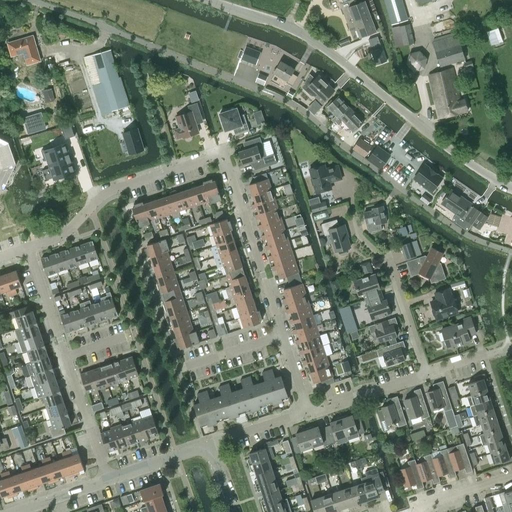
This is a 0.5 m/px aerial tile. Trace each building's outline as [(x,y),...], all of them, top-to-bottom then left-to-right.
[(400,0),(384,0),(391,25),(407,20),(400,0)] [(365,2),(348,9),(359,38),(376,32),(365,2)] [(410,24),(391,28),(396,48),(414,44),(410,24)] [(492,45),(503,41),(498,29),(487,32),(492,45)] [(457,35),(432,43),(440,67),(465,60),(457,35)] [(28,66),(40,62),(33,37),(8,45),(12,57),(19,55),(18,53),(26,51),(28,58),(26,59),(28,66)] [(260,53),(245,47),(241,59),(256,65),(260,53)] [(381,48),(371,52),(376,66),(386,62),(381,48)] [(101,84),(92,87),(101,115),(111,111),(129,106),(120,78),(119,79),(110,51),(93,56),(101,84)] [(418,51),(409,53),(407,63),(414,71),(423,68),(425,58),(418,51)] [(464,63),(466,69),(472,68),(470,61),(464,63)] [(294,69),(280,62),(273,74),(287,82),(286,84),(292,87),(297,77),(292,74),(294,69)] [(452,69),(428,75),(439,119),(467,112),(464,100),(460,101),(452,69)] [(330,87),(318,76),(315,79),(310,74),(303,84),(307,88),(304,91),(310,96),(315,92),(317,94),(315,97),(322,103),(332,94),(327,90),(330,87)] [(266,78),(259,75),(256,82),(264,85),(266,78)] [(54,102),(51,89),(43,90),(45,103),(54,102)] [(327,107),(333,113),(344,101),(339,96),(333,101),(332,100),(329,103),(330,104),(327,107)] [(307,108),(310,111),(318,104),(314,100),(307,108)] [(339,117),(349,107),(344,101),(333,113),(336,116),(332,120),(334,122),(336,121),(335,120),(339,117)] [(193,119),(201,117),(196,103),(187,106),(189,113),(175,117),(176,120),(175,121),(176,123),(177,123),(179,129),(174,131),(177,139),(182,138),(184,138),(185,138),(189,137),(190,136),(198,133),(193,119)] [(318,104),(310,111),(314,115),(321,107),(318,104)] [(335,120),(336,121),(339,124),(343,121),(353,132),(363,122),(349,107),(339,117),(335,120)] [(235,136),(249,132),(243,115),(239,116),(236,109),(226,112),(225,111),(223,111),(221,112),(221,114),(219,114),(223,128),(230,126),(231,129),(232,129),(235,136)] [(261,111),(253,113),(257,125),(264,122),(261,111)] [(33,123),(25,125),(28,134),(44,128),(40,114),(31,116),(33,123)] [(67,125),(61,127),(65,140),(72,137),(74,136),(70,124),(67,125)] [(370,125),(364,133),(369,137),(375,129),(370,125)] [(137,129),(123,133),(129,155),(143,150),(137,129)] [(246,150),(238,152),(242,165),(253,162),(255,171),(276,164),(273,155),(274,154),(269,141),(261,143),(259,138),(244,143),(246,150)] [(8,144),(0,139),(0,190),(3,190),(15,165),(8,144)] [(353,150),(365,157),(371,147),(360,140),(353,150)] [(50,147),(41,151),(45,161),(47,160),(49,165),(69,158),(68,155),(69,155),(69,154),(68,154),(65,144),(51,149),(50,147)] [(390,156),(377,146),(367,159),(380,169),(390,156)] [(50,168),(42,171),(46,180),(53,178),(54,180),(75,173),(71,162),(69,158),(49,165),(50,168)] [(329,183),(341,179),(338,166),(325,170),(324,165),(320,166),(320,165),(313,167),(313,168),(310,169),(312,178),(311,179),(312,186),(314,186),(316,193),(331,189),(329,183)] [(430,169),(425,165),(414,178),(431,192),(442,178),(436,174),(437,174),(430,169)] [(255,183),(249,185),(252,196),(271,190),(265,173),(253,177),(255,183)] [(210,202),(209,202),(210,204),(221,200),(219,193),(220,193),(219,190),(218,191),(215,181),(212,182),(211,180),(202,183),(203,185),(204,185),(210,202)] [(199,205),(209,202),(210,202),(204,185),(203,185),(194,188),(199,205)] [(183,192),(189,208),(199,205),(194,188),(183,192)] [(255,204),(251,205),(252,208),(252,210),(256,208),(255,206),(274,200),(271,190),(252,196),(255,204)] [(471,225),(480,213),(473,208),(472,209),(470,207),(471,205),(460,198),(461,197),(451,190),(441,204),(447,208),(461,219),(462,217),(465,219),(464,220),(471,225)] [(172,193),(179,212),(189,208),(183,192),(176,194),(176,192),(172,193)] [(163,198),(168,215),(179,212),(172,193),(169,194),(170,196),(163,198)] [(431,200),(424,194),(420,200),(427,205),(431,200)] [(152,202),(158,219),(168,215),(163,198),(152,202)] [(318,198),(308,201),(312,213),(327,209),(325,202),(320,203),(318,198)] [(258,214),(254,216),(256,220),(260,219),(259,216),(277,210),(277,208),(274,200),(255,206),(256,208),(258,214)] [(152,202),(143,205),(142,205),(148,222),(158,219),(152,202)] [(142,205),(143,205),(142,203),(133,206),(134,208),(132,209),(135,218),(133,218),(134,221),(136,221),(138,228),(149,224),(148,222),(142,205)] [(383,207),(377,208),(372,210),(372,211),(364,213),(369,232),(382,229),(380,224),(386,223),(383,208),(383,207)] [(262,225),(258,226),(259,230),(263,229),(262,227),(281,220),(277,210),(259,216),(260,219),(262,225)] [(480,213),(471,225),(479,230),(487,218),(480,213)] [(213,236),(232,229),(229,221),(227,222),(226,220),(209,225),(213,236)] [(265,235),(261,236),(262,240),(266,239),(266,237),(284,231),(281,220),(262,227),(263,229),(265,235)] [(338,251),(339,253),(341,255),(343,255),(346,254),(348,252),(348,250),(347,248),(350,247),(346,234),(347,233),(345,225),(339,227),(337,220),(321,224),(324,234),(330,232),(336,252),(338,251)] [(467,231),(471,225),(464,220),(460,226),(467,231)] [(405,227),(398,229),(401,237),(407,235),(405,227)] [(216,246),(233,240),(230,231),(232,230),(232,229),(213,236),(216,246)] [(268,245),(264,246),(266,251),(270,249),(269,247),(288,241),(284,231),(266,237),(266,239),(268,245)] [(166,251),(167,252),(169,251),(165,240),(158,242),(158,241),(155,242),(155,243),(146,246),(147,248),(145,249),(147,258),(150,257),(166,251)] [(233,240),(216,246),(210,248),(214,258),(219,256),(220,256),(236,251),(233,240)] [(82,245),(88,262),(98,258),(92,241),(82,245)] [(272,255),(268,257),(269,261),(273,260),(272,257),(291,251),(288,241),(269,247),(270,249),(272,255)] [(401,245),(405,260),(416,256),(411,242),(401,245)] [(72,248),(77,265),(88,262),(82,245),(72,248)] [(77,265),(72,248),(61,252),(67,269),(77,265)] [(431,283),(445,278),(440,263),(438,262),(443,253),(431,248),(427,257),(425,256),(407,262),(411,276),(422,272),(422,271),(423,271),(429,273),(429,275),(429,276),(431,283)] [(170,262),(167,252),(166,251),(150,257),(153,267),(170,262)] [(223,266),(242,260),(241,257),(239,258),(236,251),(220,256),(219,256),(214,258),(217,268),(223,266)] [(275,266),(271,267),(272,271),(276,270),(276,268),(294,261),(291,251),(272,257),(273,260),(275,266)] [(67,269),(61,252),(51,255),(57,272),(67,269)] [(57,272),(51,255),(41,259),(47,276),(57,272)] [(226,277),(245,270),(242,260),(223,266),(226,277)] [(294,261),(276,268),(276,270),(279,278),(286,276),(288,282),(300,278),(294,261)] [(156,277),(173,272),(170,262),(153,267),(156,277)] [(369,262),(360,265),(363,275),(372,272),(369,262)] [(5,272),(13,296),(17,294),(15,288),(21,286),(16,271),(11,273),(10,270),(5,272)] [(230,287),(249,281),(245,270),(226,277),(230,287)] [(0,276),(0,291),(1,293),(6,291),(8,297),(13,296),(5,272),(0,273),(0,274),(0,276)] [(157,288),(177,282),(173,272),(156,277),(159,284),(156,285),(157,288)] [(366,300),(382,294),(379,288),(381,287),(376,273),(353,281),(357,295),(363,293),(366,300)] [(289,287),(283,290),(286,298),(287,301),(305,295),(300,278),(288,282),(289,287)] [(249,281),(230,287),(225,289),(229,299),(233,297),(250,292),(248,285),(250,284),(249,281)] [(338,281),(332,283),(335,291),(341,289),(338,281)] [(464,281),(451,285),(452,289),(465,285),(464,281)] [(161,298),(180,292),(177,282),(157,288),(161,298)] [(436,319),(457,311),(452,296),(451,296),(449,288),(434,293),(437,301),(430,303),(432,309),(431,310),(433,316),(435,316),(436,319)] [(101,302),(107,319),(118,315),(110,292),(106,293),(107,296),(100,298),(101,302)] [(164,308),(183,302),(180,292),(161,298),(164,308)] [(236,308),(253,302),(250,292),(233,297),(236,308)] [(382,294),(366,300),(367,304),(365,305),(370,320),(392,313),(387,298),(383,299),(382,294)] [(286,298),(282,300),(283,304),(287,302),(289,309),(290,311),(308,305),(305,295),(287,301),(286,298)] [(217,296),(210,298),(212,304),(219,302),(217,296)] [(81,309),(87,326),(97,322),(91,305),(90,300),(80,304),(82,308),(81,309)] [(107,319),(101,302),(99,302),(91,305),(97,322),(107,319)] [(170,318),(186,312),(183,302),(164,308),(165,312),(168,311),(170,318)] [(219,302),(212,304),(214,310),(221,308),(219,302)] [(253,302),(236,308),(240,318),(257,312),(256,312),(256,310),(253,302)] [(289,309),(285,310),(287,314),(291,313),(292,319),(293,321),(312,315),(308,305),(290,311),(289,309)] [(31,312),(29,306),(9,312),(11,319),(15,317),(19,328),(36,323),(35,318),(32,311),(31,312)] [(340,309),(339,309),(341,317),(352,313),(349,306),(340,309)] [(71,312),(76,329),(87,326),(81,309),(71,312)] [(76,329),(71,312),(65,314),(64,310),(59,312),(60,316),(66,333),(76,329)] [(240,318),(243,328),(260,323),(259,320),(261,320),(259,311),(256,312),(257,312),(240,318)] [(173,328),(190,322),(186,312),(170,318),(173,328)] [(292,319),(288,320),(290,324),(294,323),(296,329),(297,331),(315,325),(320,324),(317,313),(312,315),(293,321),(292,319)] [(393,325),(397,324),(395,317),(368,326),(371,333),(375,332),(379,342),(388,339),(395,337),(396,336),(393,325)] [(468,335),(475,332),(471,318),(463,320),(464,323),(441,330),(441,333),(444,332),(446,338),(443,339),(446,346),(454,344),(455,347),(462,345),(462,343),(470,340),(468,335)] [(173,328),(176,338),(193,333),(193,332),(190,322),(173,328)] [(18,341),(23,340),(40,334),(37,327),(38,327),(36,323),(19,328),(19,329),(14,330),(18,341)] [(219,325),(215,326),(218,337),(227,334),(224,323),(219,325)] [(296,329),(292,330),(293,335),(297,333),(299,339),(300,342),(319,335),(315,325),(297,331),(296,329)] [(356,325),(345,328),(347,333),(348,333),(357,330),(356,325)] [(176,338),(174,339),(177,348),(179,347),(180,349),(189,346),(190,347),(193,346),(192,345),(199,343),(195,332),(193,332),(193,333),(176,338)] [(42,341),(40,334),(23,340),(18,341),(22,353),(27,351),(44,345),(43,341),(42,341)] [(299,339),(295,341),(297,345),(301,344),(303,350),(303,352),(322,346),(319,335),(300,342),(299,339)] [(401,349),(405,347),(403,341),(397,343),(390,345),(376,350),(378,357),(383,355),(386,366),(404,360),(401,349)] [(31,362),(48,357),(45,349),(44,345),(27,351),(31,362)] [(303,350),(299,351),(300,355),(304,354),(306,360),(307,362),(325,356),(322,346),(303,352),(303,350)] [(306,360),(302,361),(303,365),(307,364),(310,372),(329,366),(325,356),(307,362),(306,360)] [(48,357),(31,362),(26,364),(30,375),(52,368),(50,364),(48,357)] [(121,360),(127,379),(138,376),(132,357),(121,360)] [(111,364),(117,383),(127,379),(121,360),(111,364)] [(117,383),(111,364),(100,367),(107,386),(117,383)] [(329,366),(310,372),(313,383),(320,381),(322,386),(334,382),(329,366)] [(91,371),(97,390),(107,386),(100,367),(91,371)] [(34,387),(55,379),(53,372),(52,368),(30,375),(34,387)] [(261,373),(264,381),(253,385),(250,377),(240,380),(242,389),(231,392),(228,384),(218,387),(221,396),(209,399),(207,391),(196,394),(199,403),(193,405),(200,425),(206,423),(207,426),(217,423),(216,420),(228,416),(229,419),(239,416),(237,413),(249,409),(251,412),(260,409),(259,405),(271,401),(272,405),(282,402),(281,398),(287,396),(281,376),(274,378),(272,369),(261,373)] [(91,371),(80,374),(86,393),(93,391),(94,394),(98,392),(97,390),(91,371)] [(471,395),(486,390),(485,385),(487,385),(483,373),(473,376),(475,381),(467,383),(471,395)] [(55,379),(34,387),(37,398),(42,396),(59,391),(58,386),(58,387),(55,379)] [(442,381),(436,383),(438,388),(426,392),(432,410),(437,408),(437,409),(439,408),(442,407),(443,411),(447,410),(451,409),(442,381)] [(452,401),(456,400),(458,399),(454,386),(447,388),(452,401)] [(421,419),(429,416),(420,388),(413,391),(415,396),(404,400),(410,419),(412,424),(421,421),(421,419)] [(469,406),(492,399),(490,393),(488,394),(486,390),(471,395),(466,396),(469,406)] [(59,391),(42,396),(46,408),(63,402),(61,395),(59,391)] [(381,407),(385,419),(379,421),(383,432),(389,430),(387,425),(396,422),(398,427),(406,424),(397,396),(390,398),(392,404),(381,407)] [(492,399),(469,406),(472,416),(477,414),(493,409),(491,405),(493,404),(492,399)] [(50,419),(67,413),(66,409),(63,402),(46,408),(50,419)] [(101,402),(91,406),(93,412),(103,408),(101,402)] [(14,405),(7,407),(10,415),(16,412),(14,405)] [(480,424),(498,418),(496,413),(494,413),(493,409),(477,414),(472,416),(476,426),(480,424)] [(67,413),(50,419),(52,426),(49,428),(52,438),(65,433),(63,427),(71,425),(68,418),(69,417),(67,413)] [(347,417),(345,416),(340,417),(346,436),(348,440),(359,436),(358,435),(364,433),(359,418),(353,420),(352,415),(347,417)] [(141,419),(148,438),(158,435),(152,416),(141,419)] [(346,436),(340,417),(335,419),(334,421),(329,423),(331,428),(325,430),(330,444),(336,442),(335,439),(346,436)] [(498,418),(480,424),(483,434),(499,429),(498,424),(500,424),(498,418)] [(131,423),(138,442),(148,438),(141,419),(131,423)] [(121,426),(127,445),(138,442),(131,423),(121,426)] [(121,426),(121,424),(110,428),(110,430),(111,430),(117,449),(127,445),(121,426)] [(21,425),(14,427),(22,448),(28,446),(21,425)] [(306,429),(312,447),(323,443),(324,446),(330,444),(325,430),(319,432),(317,427),(313,428),(310,427),(306,429)] [(312,447),(306,429),(301,430),(300,432),(295,434),(297,439),(291,441),(295,455),(302,453),(301,451),(312,447)] [(499,429),(483,434),(479,435),(482,445),(487,444),(504,438),(503,432),(500,433),(499,429)] [(111,430),(110,430),(100,433),(107,452),(117,449),(111,430)] [(422,438),(426,437),(424,430),(410,435),(412,441),(416,440),(422,438)] [(0,451),(9,448),(6,438),(5,438),(0,438),(0,451)] [(504,438),(487,444),(490,453),(505,448),(504,444),(506,443),(504,438)] [(277,440),(264,444),(265,448),(278,444),(277,440)] [(285,453),(291,452),(287,440),(282,442),(285,453)] [(453,471),(454,471),(463,468),(465,473),(472,471),(463,443),(455,446),(457,450),(448,453),(447,453),(453,471)] [(505,448),(490,453),(493,464),(511,459),(509,452),(507,452),(505,448)] [(271,451),(266,452),(265,449),(249,454),(250,458),(248,458),(247,460),(248,466),(268,459),(273,457),(271,451)] [(437,477),(438,477),(447,473),(449,479),(456,477),(454,471),(453,471),(447,453),(448,453),(446,449),(439,451),(441,456),(432,459),(431,459),(437,477)] [(66,451),(74,475),(79,473),(78,471),(83,469),(78,453),(72,455),(70,450),(66,451)] [(57,460),(63,476),(68,474),(69,477),(74,475),(66,451),(61,453),(63,458),(57,460)] [(431,459),(432,459),(430,454),(423,456),(425,461),(416,464),(415,464),(421,482),(431,479),(433,484),(439,482),(438,477),(437,477),(431,459)] [(45,458),(54,482),(59,480),(58,478),(63,476),(57,460),(52,463),(50,457),(45,458)] [(37,468),(42,483),(48,481),(48,484),(54,482),(45,458),(41,460),(43,465),(37,468)] [(254,471),(255,475),(271,469),(268,459),(248,466),(250,471),(252,472),(254,471)] [(415,464),(416,464),(414,459),(407,462),(408,466),(399,470),(405,488),(415,484),(417,490),(423,487),(421,482),(415,464)] [(25,465),(33,489),(38,487),(37,485),(42,483),(37,468),(31,470),(29,464),(25,465)] [(17,475),(22,490),(27,488),(28,491),(33,489),(25,465),(21,467),(23,473),(17,475)] [(365,472),(366,476),(361,478),(362,483),(362,484),(367,500),(378,497),(376,492),(383,490),(382,487),(387,485),(382,471),(378,473),(376,468),(365,472)] [(253,481),(255,486),(275,480),(271,469),(255,475),(257,478),(254,479),(253,481)] [(5,472),(13,496),(18,494),(17,492),(22,490),(17,475),(11,477),(9,471),(5,472)] [(13,496),(5,472),(0,474),(2,480),(0,480),(0,493),(1,497),(7,495),(8,498),(13,496)] [(324,474),(320,475),(314,477),(316,481),(316,484),(327,481),(324,474)] [(261,492),(262,495),(278,490),(275,480),(255,486),(257,491),(259,492),(261,492)] [(160,494),(161,496),(163,495),(160,484),(140,490),(143,501),(145,501),(145,499),(160,494)] [(367,500),(362,484),(352,487),(357,504),(367,500)] [(357,504),(352,487),(341,490),(347,507),(357,504)] [(262,507),(281,500),(278,490),(262,495),(263,499),(261,500),(260,502),(262,507)] [(347,507),(341,490),(331,494),(337,511),(347,507)] [(511,490),(510,491),(509,490),(498,494),(502,505),(511,501),(511,490)] [(141,511),(166,503),(164,499),(162,500),(161,496),(160,494),(145,499),(145,501),(147,506),(140,509),(141,511)] [(332,511),(337,511),(331,494),(321,497),(325,511),(332,511)] [(325,511),(321,497),(310,501),(313,511),(325,511)] [(118,499),(112,501),(114,508),(121,505),(118,499)] [(280,511),(285,511),(290,509),(287,499),(281,500),(262,507),(263,511),(280,511)] [(511,511),(511,501),(502,505),(503,511),(511,511)] [(166,503),(141,511),(166,511),(165,509),(168,508),(166,503)]
